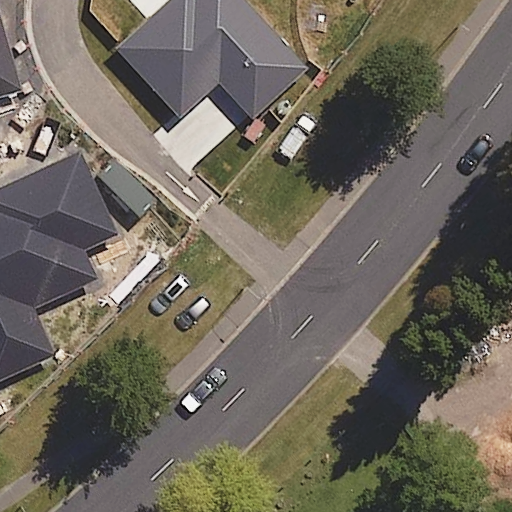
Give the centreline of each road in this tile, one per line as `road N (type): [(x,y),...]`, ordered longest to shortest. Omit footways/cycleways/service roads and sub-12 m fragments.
road 1 (residential): [(52,0),(62,49),(83,89),(316,307)]
road 2 (tertiary): [(511,63),(316,307)]
road 3 (tertiary): [(316,307),(115,511)]
